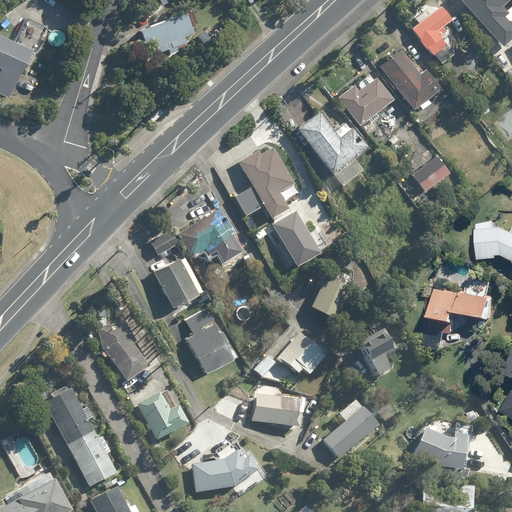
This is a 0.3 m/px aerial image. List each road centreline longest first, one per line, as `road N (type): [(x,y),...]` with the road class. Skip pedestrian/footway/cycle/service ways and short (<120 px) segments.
road 1 (primary): [(332,0),(122,195)]
road 2 (residential): [(106,0),(53,154)]
road 3 (primary): [(92,224),(0,324)]
